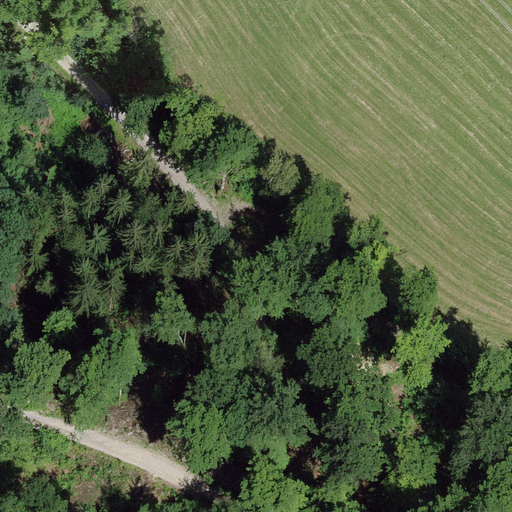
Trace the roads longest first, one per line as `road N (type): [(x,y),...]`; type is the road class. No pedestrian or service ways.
road 1 (track): [(7,0),(61,44),(210,211),(430,511)]
road 2 (track): [(234,511),(151,462),(0,410)]
